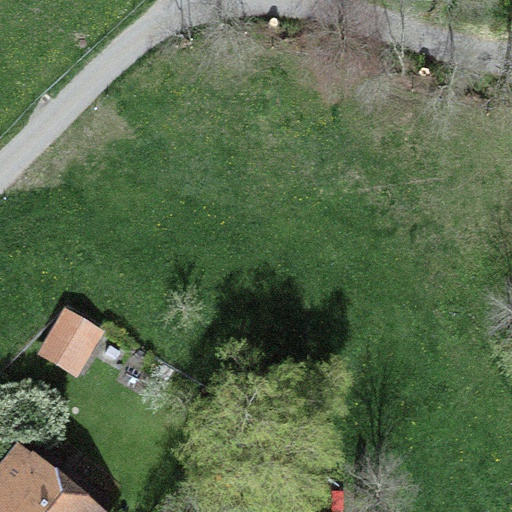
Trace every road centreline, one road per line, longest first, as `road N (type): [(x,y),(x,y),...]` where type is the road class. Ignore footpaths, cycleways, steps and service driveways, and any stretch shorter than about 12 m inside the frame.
road 1 (unclassified): [(0,173),(151,27),(193,7),(260,0)]
road 2 (unclassified): [(288,0),(343,8),(444,56),(511,58)]
